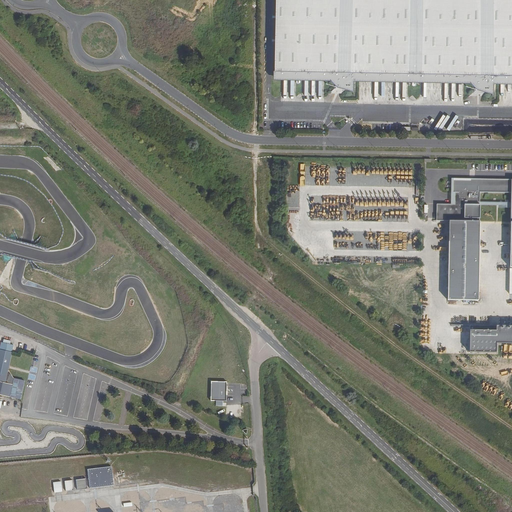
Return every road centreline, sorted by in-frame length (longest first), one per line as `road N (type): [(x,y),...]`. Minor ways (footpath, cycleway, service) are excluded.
road 1 (unclassified): [(511,144),(245,138),(120,48)]
road 2 (unclassified): [(0,82),(269,340)]
road 3 (unclassified): [(269,340),(454,511)]
road 4 (track): [(251,0),(255,235)]
road 5 (unclassified): [(269,340),(253,381),(264,489)]
